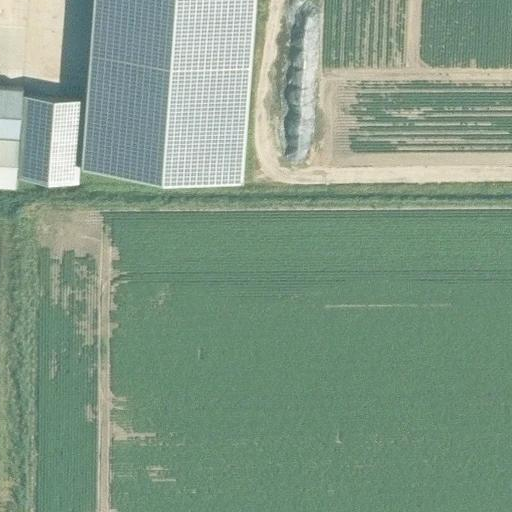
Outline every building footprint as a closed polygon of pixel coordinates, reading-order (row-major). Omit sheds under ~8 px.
[(150,0),(139,161),(241,169),(253,0),(150,0)] [(25,13),(9,14),(9,30),(26,29),(25,13)] [(23,85),(0,83),(0,133),(19,135),(22,91),(23,85)] [(77,159),(82,95),(22,91),(19,135),(16,173),(76,177),(77,159)] [(16,173),(19,135),(0,133),(0,181),(15,183),(16,173)]
